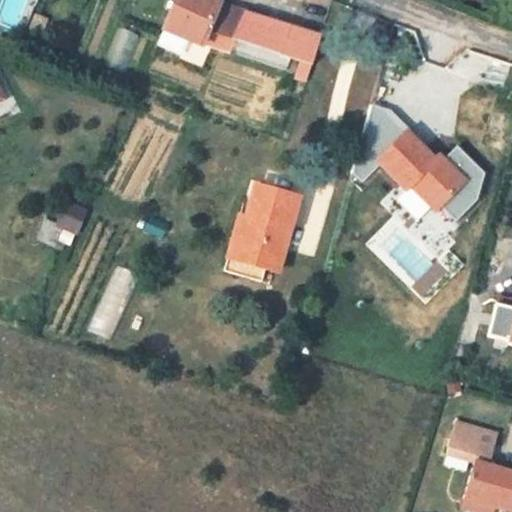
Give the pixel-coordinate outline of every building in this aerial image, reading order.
[(175,0),(174,4),(164,29),(186,39),(200,45),(202,42),(230,53),(235,40),(245,12),(217,1),(213,0),(175,0)] [(235,40),(278,54),(288,25),(245,12),(235,40)] [(34,13),(28,28),(41,34),(47,19),(34,13)] [(294,78),(306,82),(320,35),(288,25),(278,54),(300,62),(294,78)] [(180,53),(186,39),(164,29),(157,44),(180,53)] [(434,211),(464,180),(437,154),(432,159),(421,148),(405,133),(376,162),(405,190),(408,186),(434,211)] [(432,159),(437,154),(426,144),(421,148),(432,159)] [(430,215),(434,211),(408,186),(405,190),(430,215)] [(249,221),(237,262),(264,271),(276,275),(297,200),(253,187),(249,199),(249,201),(247,205),(246,209),(245,214),(243,219),(249,221)] [(78,238),(89,210),(67,201),(56,229),(78,238)] [(238,217),(226,259),(237,262),(249,221),(243,219),(238,217)] [(261,282),(264,271),(237,262),(226,259),(223,271),(261,282)] [(506,341),(507,343),(511,322),(511,307),(500,304),(492,337),(506,341)] [(457,341),(447,376),(459,379),(469,345),(457,341)] [(498,435),(456,423),(447,455),(474,463),(464,499),(495,508),(511,511),(511,473),(489,467),(498,435)] [(461,508),(473,511),(493,511),(495,508),(464,499),(461,508)]
